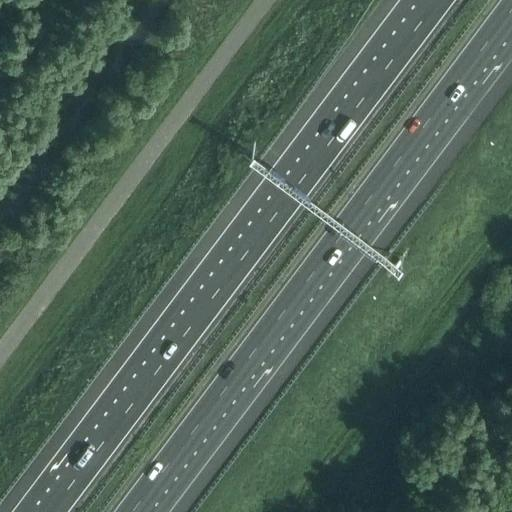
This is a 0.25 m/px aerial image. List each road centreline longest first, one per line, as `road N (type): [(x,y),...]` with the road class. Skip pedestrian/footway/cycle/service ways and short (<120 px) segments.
road 1 (motorway): [(429,0),(42,511)]
road 2 (motorway): [(127,511),(511,10)]
road 3 (unclassified): [(0,349),(263,0)]
